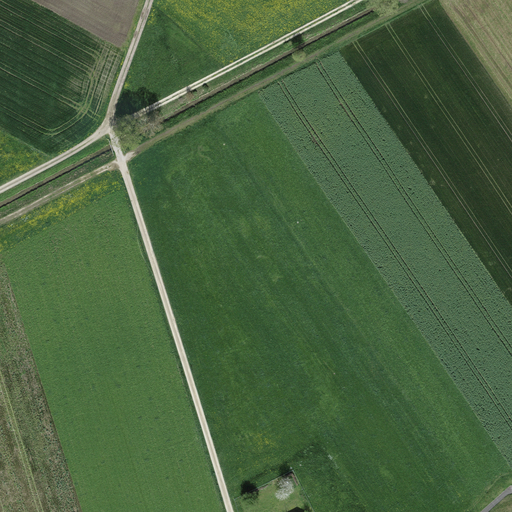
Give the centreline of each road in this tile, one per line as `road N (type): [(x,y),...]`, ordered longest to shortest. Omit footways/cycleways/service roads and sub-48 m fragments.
road 1 (track): [(229,511),(119,163)]
road 2 (track): [(119,163),(419,0)]
road 3 (track): [(351,0),(107,126)]
road 4 (track): [(107,126),(151,0)]
road 5 (track): [(0,222),(119,163)]
road 6 (track): [(107,126),(0,190)]
